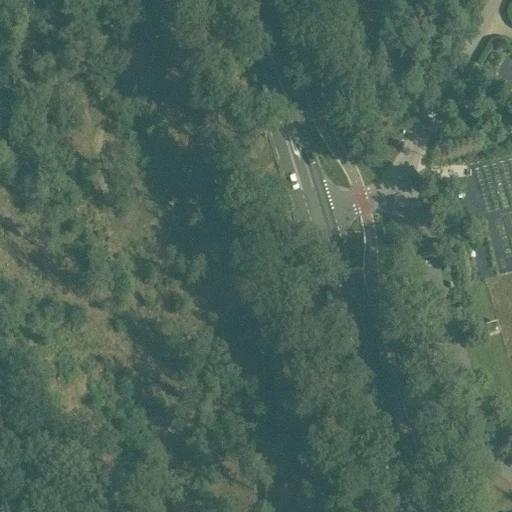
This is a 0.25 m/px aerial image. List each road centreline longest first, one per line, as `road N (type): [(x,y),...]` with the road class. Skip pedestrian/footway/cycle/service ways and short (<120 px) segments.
road 1 (primary): [(401,511),(315,217)]
road 2 (residential): [(511,471),(481,435),(401,189)]
road 3 (primary): [(315,217),(247,0)]
road 4 (unclassified): [(401,189),(430,117),(495,0)]
